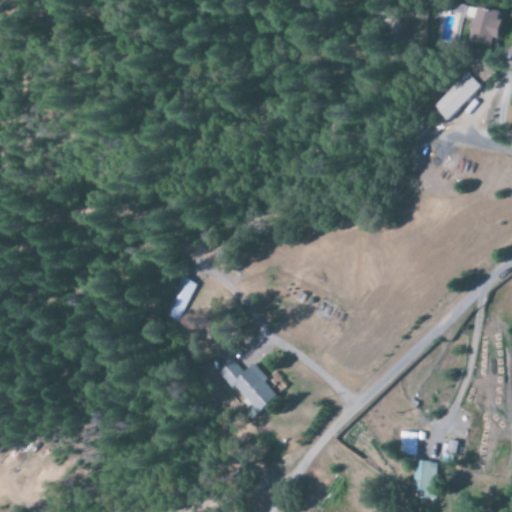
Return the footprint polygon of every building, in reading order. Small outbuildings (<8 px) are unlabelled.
[(467,42),(491,47),(492,39),(500,40),(503,24),(495,22),(497,12),(474,7),(467,42)] [(468,67),(478,84),(494,75),(484,58),(468,67)] [(430,106),(444,121),(481,88),(467,72),(430,106)] [(157,316),(176,325),(194,284),(176,275),(157,316)] [(219,372),(256,417),(280,397),(254,365),(244,374),(233,361),(219,372)] [(423,441),(423,433),(400,433),(399,457),(415,457),(415,441),(423,441)] [(436,499),(435,462),(412,462),(413,499),(436,499)]
